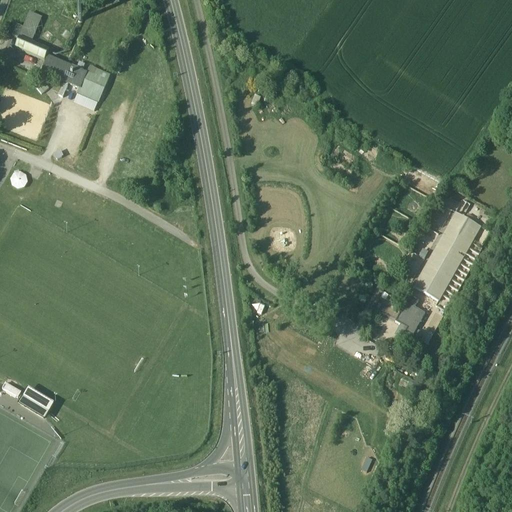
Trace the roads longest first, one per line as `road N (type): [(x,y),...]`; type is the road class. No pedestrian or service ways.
road 1 (primary): [(170,0),(204,158),(237,383)]
road 2 (residential): [(0,149),(104,191),(190,240)]
road 3 (track): [(511,380),(452,511)]
